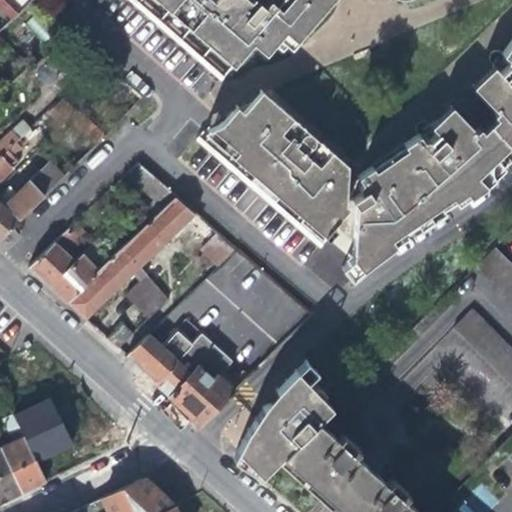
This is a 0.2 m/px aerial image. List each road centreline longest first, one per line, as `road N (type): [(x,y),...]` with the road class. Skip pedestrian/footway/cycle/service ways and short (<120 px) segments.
road 1 (residential): [(329,310),(138,146)]
road 2 (residential): [(177,434),(0,275)]
road 3 (residential): [(329,310),(511,176)]
road 4 (residential): [(198,454),(259,378),(329,310)]
road 5 (residential): [(138,146),(168,111),(166,91),(72,10)]
road 6 (residential): [(138,146),(109,153),(0,260)]
road 7 (residential): [(177,434),(16,511)]
